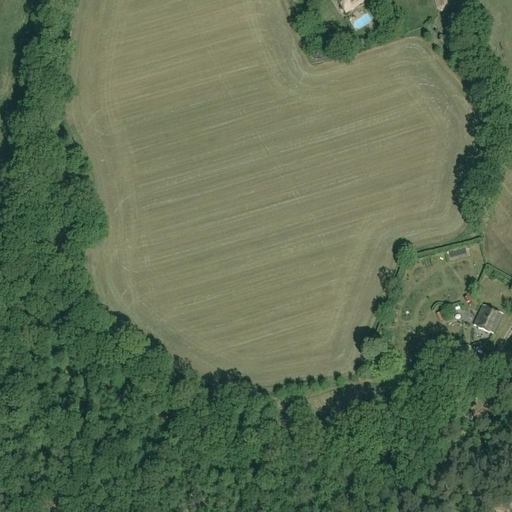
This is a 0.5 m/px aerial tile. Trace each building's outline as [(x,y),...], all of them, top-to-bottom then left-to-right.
[(335,0),(346,15),(368,0),(335,0)] [(449,5),(447,0),(433,0),(436,10),(441,14),(447,12),(449,5)] [(449,44),(460,37),(455,30),(444,37),(449,44)] [(482,307),(473,327),(493,336),(502,316),(482,307)] [(467,366),(464,378),(484,383),(487,371),(467,366)] [(463,404),(471,405),(476,406),(480,386),(469,383),(463,404)] [(427,391),(420,387),(412,401),(418,405),(427,391)]
